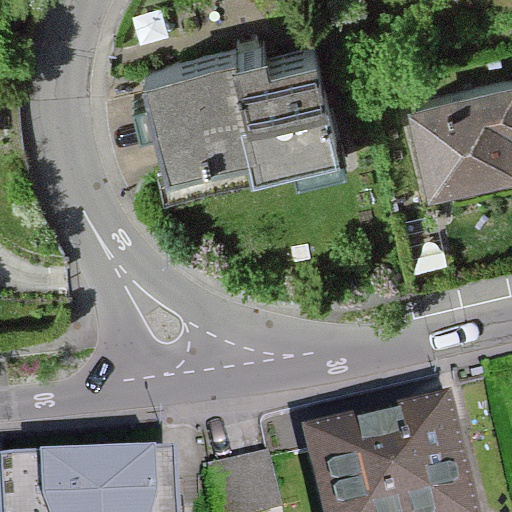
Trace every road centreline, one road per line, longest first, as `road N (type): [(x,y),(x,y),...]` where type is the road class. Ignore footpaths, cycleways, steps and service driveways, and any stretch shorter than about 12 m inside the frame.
road 1 (residential): [(69,0),(56,141),(119,270),(243,383)]
road 2 (residential): [(243,383),(511,314)]
road 3 (residential): [(0,401),(243,383)]
